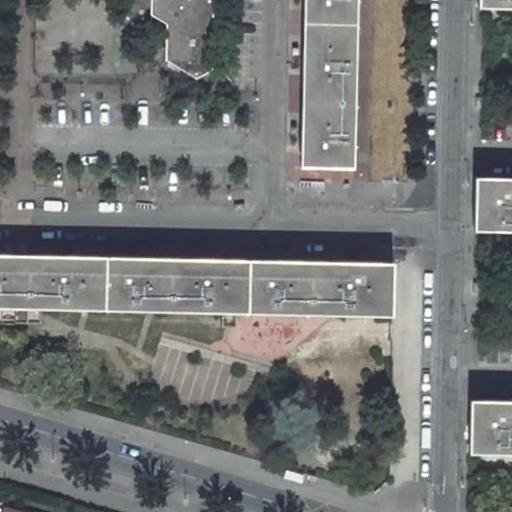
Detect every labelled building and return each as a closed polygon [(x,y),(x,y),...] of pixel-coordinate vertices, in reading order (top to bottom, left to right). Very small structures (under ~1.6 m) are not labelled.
[(150,0),(150,19),(161,25),(160,61),(192,81),(209,71),(210,0),(150,0)] [(350,168),(353,0),(300,0),(296,167),(350,168)] [(470,231),(511,232),(511,179),(471,179),(470,231)] [(388,264),(0,256),(0,308),(388,316),(388,264)] [(465,453),(511,453),(511,401),(466,401),(465,453)]
